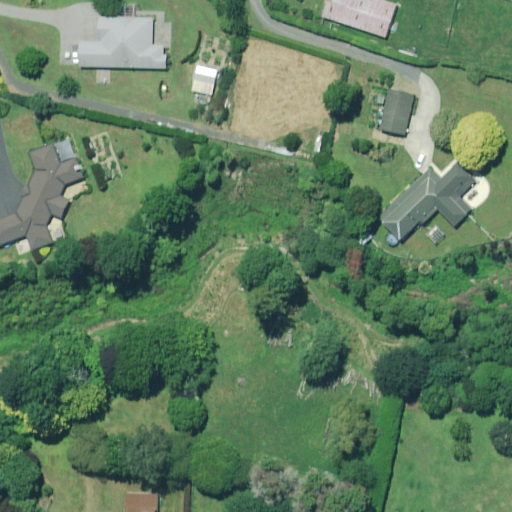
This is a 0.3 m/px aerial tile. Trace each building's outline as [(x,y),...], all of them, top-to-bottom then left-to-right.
[(399,6),(379,0),(331,0),(325,18),(388,38),(399,6)] [(158,20),(102,19),(102,43),(83,43),(82,68),(169,70),(170,46),(158,46),(158,20)] [(221,71),(201,67),(198,82),(218,86),(221,71)] [(381,105),(388,106),(387,114),(382,113),(379,130),(408,136),(416,95),(392,90),(390,98),(382,96),(381,105)] [(62,164),(56,146),(32,154),(38,171),(20,214),(0,221),(0,248),(0,249),(31,237),(36,252),(57,244),(51,227),(55,216),(65,220),(73,201),(63,197),(69,184),(79,184),(79,164),(62,164)] [(478,184),(459,165),(444,180),(433,170),(383,219),(405,242),(425,223),(427,225),(442,211),(459,228),(475,212),(458,195),(463,190),(468,195),(478,184)] [(161,511),(162,495),(132,493),(130,511),(161,511)]
